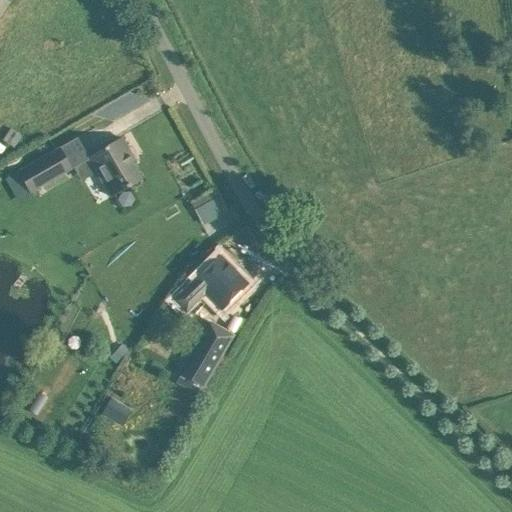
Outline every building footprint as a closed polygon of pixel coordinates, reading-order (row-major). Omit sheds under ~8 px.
[(121,138),(109,145),(87,157),(110,197),(141,179),(126,154),(130,152),(121,138)] [(57,151),(17,174),(25,188),(28,194),(68,171),(57,151)] [(118,199),(116,201),(119,207),(122,206),(130,206),(134,199),(130,192),(123,192),(118,199)] [(197,300),(204,293),(221,310),(248,284),(218,254),(191,280),(192,282),(185,289),(184,288),(172,300),(185,314),(198,301),(197,300)] [(203,387),(234,334),(209,319),(178,372),(203,387)] [(121,425),(129,411),(113,401),(105,415),(121,425)]
